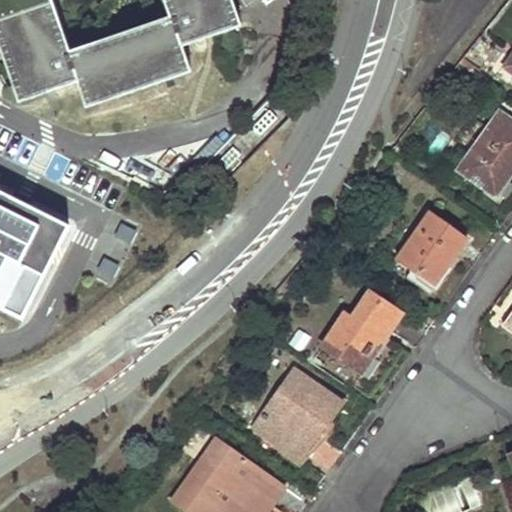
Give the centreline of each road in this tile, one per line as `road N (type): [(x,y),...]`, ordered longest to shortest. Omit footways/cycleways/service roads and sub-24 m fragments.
road 1 (tertiary): [(0,467),(119,389),(241,285),(338,171),(389,66),(406,0)]
road 2 (tertiary): [(367,0),(358,39),(303,150),(266,201),(92,352),(0,415)]
road 3 (residential): [(448,408),(453,339),(511,253)]
road 4 (residential): [(347,511),(448,408)]
